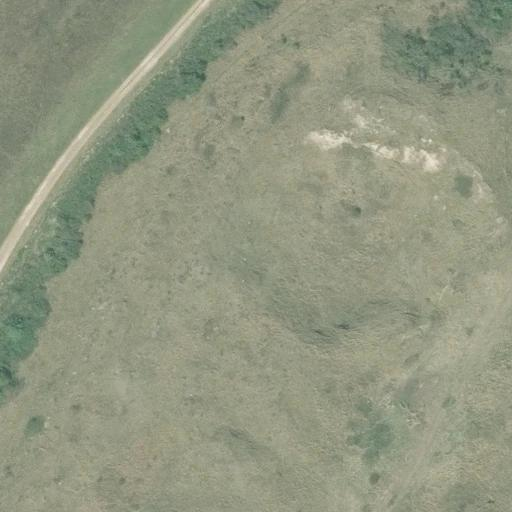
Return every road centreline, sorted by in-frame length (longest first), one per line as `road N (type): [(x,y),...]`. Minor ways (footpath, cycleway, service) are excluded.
road 1 (track): [(0,258),(81,140),(206,0)]
road 2 (track): [(386,511),(511,292)]
